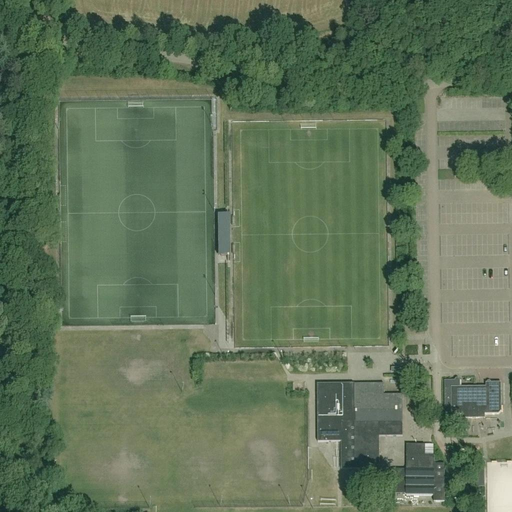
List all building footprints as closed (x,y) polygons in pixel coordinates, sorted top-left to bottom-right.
[(218,254),(230,254),(229,213),(218,213),(218,254)] [(452,414),(452,416),(464,416),(468,418),(472,419),(477,419),(481,418),(484,415),(499,415),(502,412),(501,384),(486,384),(486,388),(460,388),(460,381),(445,382),(445,414),(452,414)] [(354,413),(354,385),(345,385),(318,385),(318,443),(342,443),(342,422),(403,421),(403,413),(354,413)] [(384,385),(354,385),(354,413),(403,413),(403,396),(384,396),(384,385)] [(342,443),(342,469),(380,469),(380,437),(403,437),(403,421),(342,422),(342,443)] [(425,446),(406,446),(406,497),(434,497),(434,504),(444,504),(444,465),(434,465),(434,457),(425,457),(425,446)] [(484,471),(476,472),(477,488),(485,487),(484,471)]
